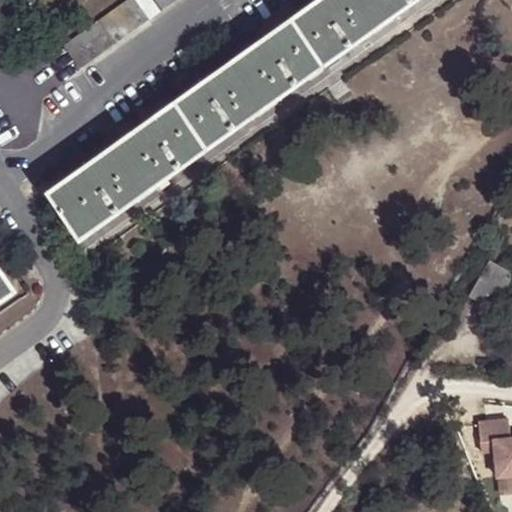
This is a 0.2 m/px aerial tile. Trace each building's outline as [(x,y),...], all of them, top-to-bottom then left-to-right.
[(132,0),(125,0),(62,46),(77,67),(146,19),(132,0)] [(170,0),(136,0),(148,16),(170,0)] [(419,0),(317,0),(286,22),(321,71),(419,0)] [(286,22),(256,44),(172,104),(206,153),(290,93),(321,71),(286,22)] [(172,104),(116,144),(46,194),(80,243),(150,193),(206,153),(172,104)] [(486,266),(468,301),(487,312),(507,278),(486,266)] [(0,299),(12,291),(0,273),(0,299)] [(494,420),(494,428),(509,426),(509,419),(494,420)] [(494,420),(479,422),(482,452),(496,451),(499,477),(511,475),(511,438),(511,439),(509,426),(494,428),(494,420)]
